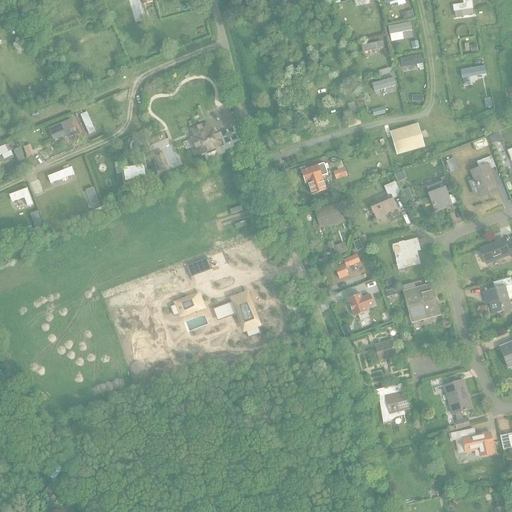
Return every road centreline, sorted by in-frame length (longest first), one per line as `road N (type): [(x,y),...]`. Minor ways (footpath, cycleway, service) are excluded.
road 1 (residential): [(370,511),(340,382),(260,161)]
road 2 (residential): [(260,161),(421,113),(432,86),(415,0)]
road 3 (residential): [(135,80),(116,137),(0,189)]
road 4 (residential): [(470,350),(443,240),(511,212)]
road 5 (residential): [(135,80),(0,131)]
road 6 (residential): [(260,161),(222,41)]
